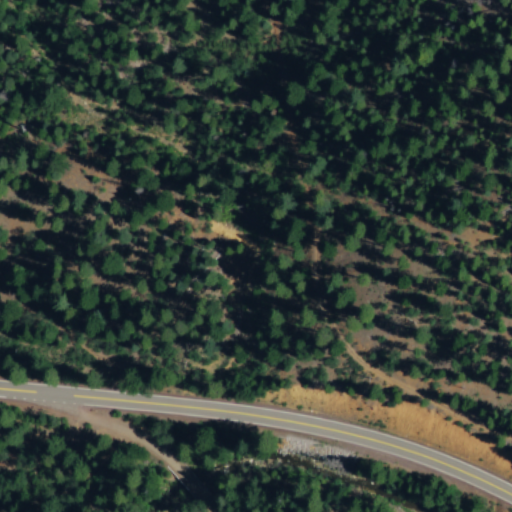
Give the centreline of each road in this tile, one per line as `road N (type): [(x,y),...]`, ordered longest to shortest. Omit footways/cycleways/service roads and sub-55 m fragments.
road 1 (primary): [(511,495),(367,432),(0,387)]
road 2 (track): [(367,432),(218,0)]
